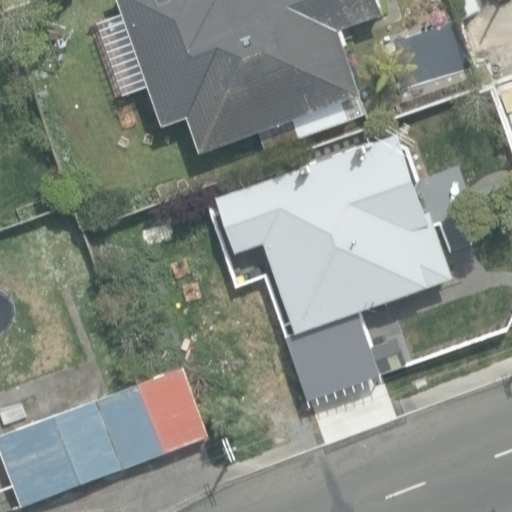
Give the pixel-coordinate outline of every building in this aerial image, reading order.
[(167,45),(206,150),(261,130),(364,92),(340,28),(386,10),(382,0),(204,0),(208,10),(215,28),(167,45)] [(387,42),(402,87),(473,63),(458,18),(387,42)] [(55,87),(76,147),(110,135),(90,75),(55,87)] [(511,76),(496,83),(511,128),(511,76)] [(277,266),(300,330),(456,275),(434,212),(428,214),(398,131),(261,179),(220,194),(239,249),(261,243),(268,240),(277,266)] [(81,222),(89,244),(120,234),(112,212),(81,222)] [(149,379),(175,448),(221,430),(194,362),(149,379)] [(27,503),(167,450),(141,381),(1,435),(27,503)]
